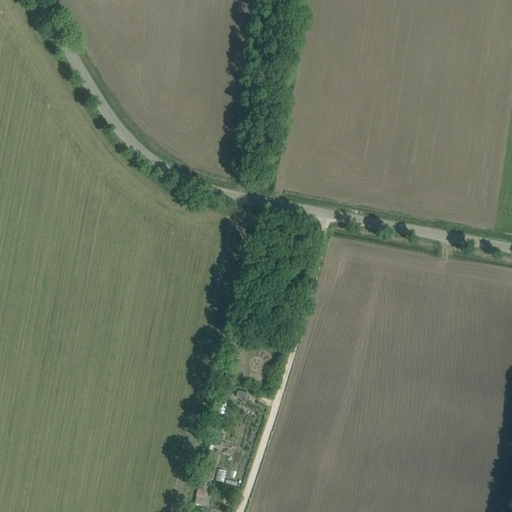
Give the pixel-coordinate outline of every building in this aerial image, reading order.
[(242,339),(248,340),(250,328),(244,327),(242,339)] [(250,393),(238,391),(236,396),(249,399),(250,393)] [(215,419),(222,420),(223,414),(217,412),(215,419)] [(208,448),(214,450),(216,440),(211,439),(210,443),(209,443),(208,448)] [(197,496),(205,497),(207,487),(199,486),(197,496)]
